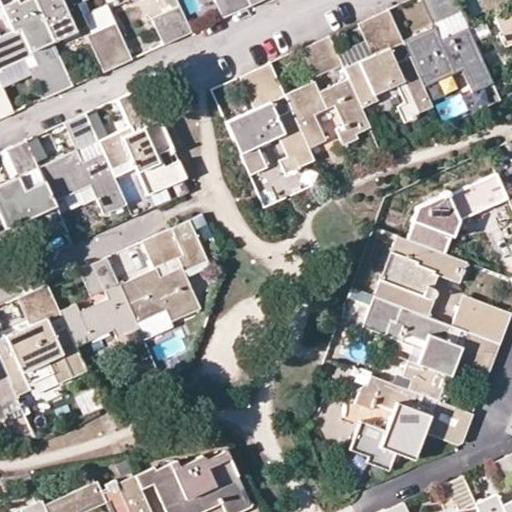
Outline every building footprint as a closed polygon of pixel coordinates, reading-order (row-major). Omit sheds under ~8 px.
[(0,0),(0,7),(10,29),(0,33),(0,67),(22,58),(40,98),(70,84),(50,40),(31,0),(0,0)] [(31,0),(50,40),(84,24),(75,3),(80,0),(31,0)] [(232,12),(226,0),(213,0),(221,17),(232,12)] [(245,0),(226,0),(232,12),(248,5),(245,0)] [(439,20),(429,0),(420,0),(432,27),(438,40),(466,27),(459,12),(439,20)] [(454,0),(429,0),(439,20),(459,12),(454,0)] [(189,31),(177,4),(170,8),(161,12),(173,38),(189,31)] [(511,6),(493,15),(500,31),(498,31),(504,45),(511,40),(511,6)] [(386,9),(371,16),(386,49),(387,49),(401,42),(401,41),(386,9)] [(173,38),(161,12),(150,17),(162,43),(165,42),(173,38)] [(371,16),(356,23),(363,39),(370,55),(386,49),(371,16)] [(129,58),(113,21),(96,29),(112,65),(129,58)] [(491,82),(466,27),(438,40),(432,27),(401,41),(401,42),(407,56),(422,87),(461,69),(471,91),(491,82)] [(112,65),(96,29),(84,34),(101,70),(106,68),(112,65)] [(311,43),(324,71),(340,64),(335,51),(328,35),(311,43)] [(342,68),(370,55),(363,39),(335,51),(340,64),(342,68)] [(324,71),(311,43),(296,50),(309,78),(324,71)] [(422,87),(407,56),(393,61),(387,49),(386,49),(370,55),(342,68),(346,78),(359,108),(375,100),(372,94),(394,84),(402,102),(395,106),(403,121),(416,115),(415,113),(430,106),(422,87)] [(225,121),(248,173),(263,166),(254,145),(275,136),(284,156),(277,159),(284,175),(298,169),(296,165),(311,159),(306,147),(283,95),(268,62),(252,69),(266,102),(251,109),(225,121)] [(266,102),(252,69),(237,76),(251,109),(266,102)] [(283,95),(306,147),(324,138),(312,113),(332,104),(341,125),(335,128),(341,143),(356,137),(354,134),(368,127),(359,108),(346,78),(316,92),(311,82),(283,95)] [(0,115),(11,111),(0,86),(0,115)] [(142,86),(125,93),(140,127),(157,120),(142,86)] [(140,127),(125,93),(116,97),(120,107),(117,108),(116,108),(125,126),(128,125),(132,131),(140,127)] [(83,112),(69,119),(80,146),(95,139),(83,112)] [(80,146),(69,119),(61,122),(73,150),(78,162),(101,153),(95,139),(80,146)] [(101,153),(112,177),(134,167),(145,193),(182,177),(175,160),(162,166),(156,153),(169,147),(157,120),(140,127),(132,131),(128,125),(125,126),(95,139),(101,153)] [(35,166),(23,139),(10,145),(21,173),(14,175),(0,182),(0,219),(3,227),(33,214),(44,239),(52,235),(62,230),(50,201),(35,166)] [(21,173),(10,145),(3,148),(14,175),(21,173)] [(35,166),(50,201),(89,184),(101,213),(124,203),(112,177),(101,153),(78,162),(73,150),(35,166)] [(405,238),(442,252),(448,233),(450,233),(456,217),(504,197),(503,193),(493,172),(446,193),(444,189),(439,191),(440,193),(415,204),(410,218),(412,219),(405,238)] [(504,197),(511,213),(511,189),(503,193),(504,197)] [(202,215),(189,221),(193,230),(206,225),(202,215)] [(146,241),(142,243),(154,270),(119,286),(136,325),(166,311),(170,322),(198,309),(182,272),(207,261),(189,221),(171,229),(146,241)] [(62,230),(52,235),(59,249),(70,244),(62,230)] [(399,305),(425,315),(431,299),(430,296),(432,293),(432,289),(429,285),(425,283),(430,270),(456,280),(463,260),(442,252),(405,238),(394,234),(371,294),(371,295),(399,305)] [(59,313),(75,347),(112,330),(117,340),(138,330),(136,325),(106,259),(91,266),(103,293),(106,300),(78,314),(74,306),(59,313)] [(103,293),(91,266),(78,271),(91,298),(103,293)] [(0,340),(0,363),(15,397),(29,390),(28,388),(53,377),(57,385),(86,372),(75,347),(59,313),(47,286),(17,299),(30,327),(0,340)] [(456,306),(504,324),(509,312),(460,294),(456,306)] [(399,305),(371,295),(360,324),(384,333),(389,319),(393,320),(399,305)] [(405,387),(434,399),(444,373),(447,374),(452,362),(458,346),(456,344),(443,340),(449,325),(425,315),(399,305),(393,320),(389,319),(384,333),(399,339),(402,331),(423,339),(414,363),(406,360),(400,374),(409,377),(405,387)] [(503,327),(504,324),(456,306),(449,325),(462,329),(497,343),(503,327)] [(136,325),(138,330),(144,342),(174,328),(170,322),(166,311),(136,325)] [(497,343),(462,329),(456,344),(458,346),(491,358),(497,343)] [(452,362),(485,376),(491,358),(458,346),(452,362)] [(0,420),(6,418),(2,411),(6,409),(9,414),(20,409),(15,397),(0,363),(0,420)] [(405,387),(367,374),(364,383),(362,383),(359,383),(358,385),(352,401),(370,408),(372,403),(390,409),(383,429),(358,420),(349,447),(366,453),(373,456),(371,463),(386,469),(393,451),(412,457),(422,430),(427,416),(465,430),(471,413),(434,399),(405,387)] [(84,416),(102,408),(93,389),(76,397),(84,416)] [(465,430),(427,416),(422,430),(460,444),(463,435),(465,430)] [(148,466),(131,473),(132,475),(138,488),(151,483),(164,511),(194,511),(222,500),(226,511),(230,511),(249,504),(225,448),(203,458),(201,454),(175,466),(172,460),(149,470),(148,466)] [(373,456),(366,453),(364,460),(371,463),(373,456)] [(492,460),(490,461),(503,489),(511,484),(511,470),(505,454),(492,460)] [(461,474),(445,481),(455,503),(457,509),(473,502),(461,474)] [(41,504),(45,511),(148,511),(138,488),(132,475),(114,483),(127,511),(79,511),(102,502),(97,489),(93,481),(41,504)] [(127,511),(114,483),(112,479),(101,484),(102,487),(97,489),(102,502),(106,511),(127,511)] [(437,485),(433,487),(443,509),(455,503),(445,481),(437,485)] [(164,511),(151,483),(138,488),(148,511),(164,511)] [(477,511),(511,511),(511,498),(499,504),(494,492),(473,502),(477,511)] [(45,511),(41,504),(40,500),(18,509),(19,511),(45,511)] [(226,511),(222,500),(194,511),(226,511)] [(406,511),(401,501),(384,509),(385,511),(406,511)]
